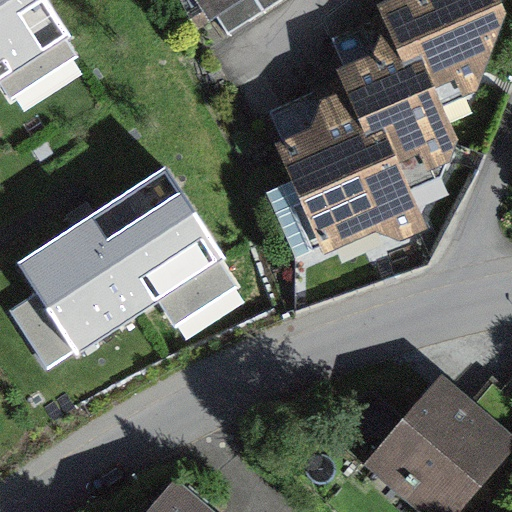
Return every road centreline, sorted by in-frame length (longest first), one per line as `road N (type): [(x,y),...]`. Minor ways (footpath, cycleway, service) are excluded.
road 1 (residential): [(40,511),(218,396),(379,329),(489,303)]
road 2 (residential): [(489,303),(480,249),(484,204),(511,136)]
